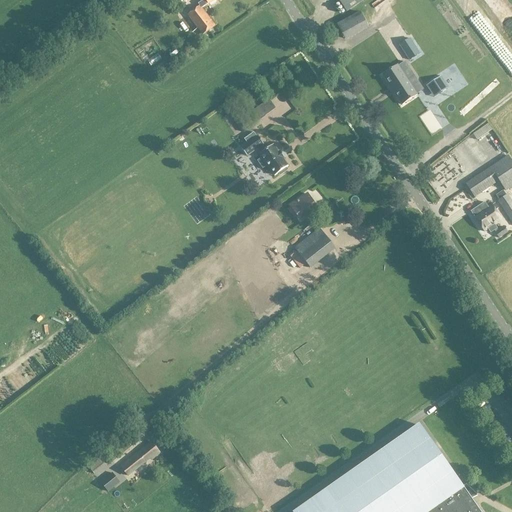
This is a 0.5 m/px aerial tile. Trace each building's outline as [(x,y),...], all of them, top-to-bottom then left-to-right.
[(203,0),(198,4),(201,8),(213,0),(203,0)] [(338,0),(347,12),(364,0),(338,0)] [(389,0),(377,6),(395,42),(414,32),(397,0),(389,0)] [(511,15),(500,0),(485,0),(511,35),(511,15)] [(122,12),(128,21),(145,10),(139,1),(122,12)] [(357,6),(335,21),(343,35),(366,20),(357,6)] [(186,46),(199,37),(184,17),(171,26),(186,46)] [(452,24),(425,47),(434,57),(425,65),(434,77),(443,70),(459,88),(448,97),(460,111),(498,79),(452,24)] [(372,74),(388,66),(383,56),(387,53),(384,47),(379,50),(369,31),(351,41),(366,69),(368,67),(372,74)] [(420,53),(410,38),(400,45),(410,60),(420,53)] [(390,69),(389,71),(382,75),(392,90),(414,76),(405,62),(398,66),(397,65),(390,70),(390,69)] [(409,101),(411,100),(410,100),(417,95),(416,94),(423,90),(414,76),(392,90),(402,105),(409,101)] [(433,82),(441,93),(449,88),(441,76),(433,82)] [(258,107),(252,111),(259,120),(265,116),(258,107)] [(248,127),(239,114),(232,119),(242,132),(248,127)] [(420,145),(429,139),(423,129),(413,136),(420,145)] [(283,159),(284,158),(280,151),(278,153),(273,145),(265,150),(262,145),(263,144),(257,137),(241,148),(246,156),(257,148),(261,153),(259,154),(262,158),(258,161),(263,168),(267,165),(274,176),(279,173),(280,175),(287,170),(286,168),(288,166),(283,159)] [(511,161),(508,156),(466,184),(475,197),(499,181),(506,191),(511,186),(511,161)] [(511,191),(497,201),(511,222),(511,191)] [(316,207),(307,194),(291,206),(300,219),(316,207)] [(498,231),(497,229),(494,225),(502,220),(491,205),(487,207),(484,203),(471,212),(484,232),(488,229),(491,233),(494,231),(499,238),(508,232),(504,227),(498,231)] [(294,248),(311,269),(336,249),(320,228),(294,248)] [(254,266),(256,270),(265,266),(263,262),(254,266)] [(298,343),(278,355),(282,360),(302,349),(298,343)] [(421,427),(422,429),(304,511),(481,511),(472,499),(478,496),(467,485),(464,487),(422,426),(421,427)] [(95,474),(112,461),(113,462),(132,447),(126,439),(107,454),(104,451),(87,465),(95,474)] [(160,453),(151,442),(119,467),(127,477),(150,459),(151,460),(160,453)] [(112,474),(101,483),(107,491),(119,482),(112,474)]
